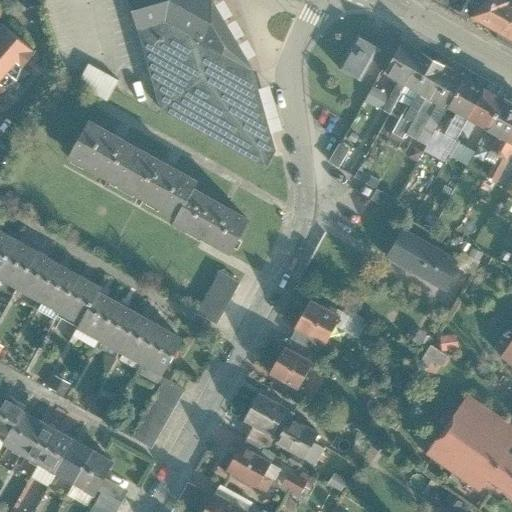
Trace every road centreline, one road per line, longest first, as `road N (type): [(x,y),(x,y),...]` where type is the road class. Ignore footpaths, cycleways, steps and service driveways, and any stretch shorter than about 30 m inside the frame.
road 1 (residential): [(316,0),(284,78),(305,186),(298,233),(149,511)]
road 2 (residential): [(385,0),(511,72)]
